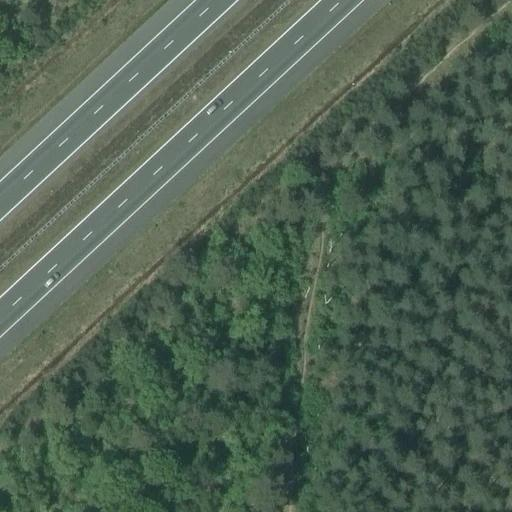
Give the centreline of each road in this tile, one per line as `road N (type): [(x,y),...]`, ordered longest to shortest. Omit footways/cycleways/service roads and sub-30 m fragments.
road 1 (track): [(511,0),(329,174),(286,511)]
road 2 (motorway): [(0,319),(345,0)]
road 3 (motorway): [(216,0),(0,201)]
